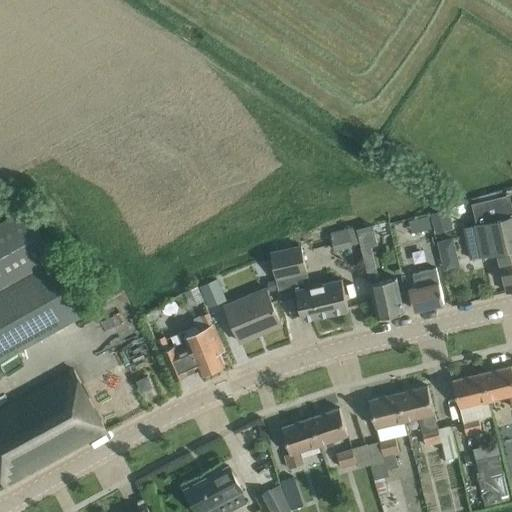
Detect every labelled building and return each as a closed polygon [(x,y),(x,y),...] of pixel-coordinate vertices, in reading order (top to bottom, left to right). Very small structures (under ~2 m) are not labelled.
[(511,208),(508,193),(471,202),(477,225),(476,225),(478,235),(483,255),(497,251),(507,291),(511,289),(511,208)] [(26,205),(0,220),(0,287),(55,257),(26,205)] [(436,249),(433,237),(425,239),(427,251),(436,249)] [(438,245),(443,266),(460,262),(455,241),(438,245)] [(300,244),(269,251),(277,287),(283,286),(296,283),(295,278),(307,275),(300,244)] [(370,246),(361,248),(377,317),(404,311),(396,277),(378,281),(370,246)] [(55,257),(0,287),(0,359),(85,313),(55,257)] [(416,287),(409,289),(414,309),(444,302),(436,267),(412,273),(416,287)] [(295,289),(302,319),(348,309),(341,278),(295,289)] [(265,287),(224,304),(240,341),(281,324),(265,287)] [(164,334),(156,337),(156,339),(161,350),(166,361),(174,379),(198,369),(200,374),(224,363),(219,352),(224,350),(217,331),(213,323),(208,311),(200,314),(203,322),(178,333),(182,342),(170,347),(165,335),(164,334)] [(511,367),(511,364),(482,371),(488,399),(510,394),(511,400),(511,367)] [(0,410),(0,475),(5,485),(106,430),(73,370),(55,379),(0,410)] [(452,378),(459,406),(462,421),(491,414),(488,400),(488,399),(482,371),(452,378)] [(152,386),(147,375),(136,380),(141,390),(152,386)] [(427,384),(398,392),(405,420),(420,417),(426,445),(440,441),(437,428),(438,427),(434,413),(427,384)] [(398,392),(368,399),(375,427),(377,427),(392,423),(405,420),(398,392)] [(451,405),(436,407),(441,440),(455,439),(451,405)] [(339,407),(310,416),(320,444),(348,435),(345,426),(339,407)] [(282,426),(288,445),(290,452),(285,454),(289,468),(302,463),(299,451),(320,444),(310,416),(282,426)] [(463,422),(467,435),(482,431),(479,418),(463,422)] [(395,438),(379,442),(383,455),(383,458),(386,469),(398,466),(395,453),(399,452),(396,438),(395,438)] [(473,446),(476,458),(498,453),(500,453),(497,440),(473,446)] [(337,453),(343,467),(357,461),(351,448),(337,453)] [(498,453),(476,458),(479,474),(502,469),(498,453)] [(383,458),(370,462),(374,476),(383,474),(387,473),(386,469),(383,458)] [(185,488),(194,506),(197,511),(201,511),(242,490),(229,465),(185,488)] [(479,474),(478,475),(485,503),(509,497),(502,469),(479,474)] [(272,511),(278,509),(268,489),(257,495),(265,511),(272,511)] [(149,511),(145,502),(126,511),(149,511)]
